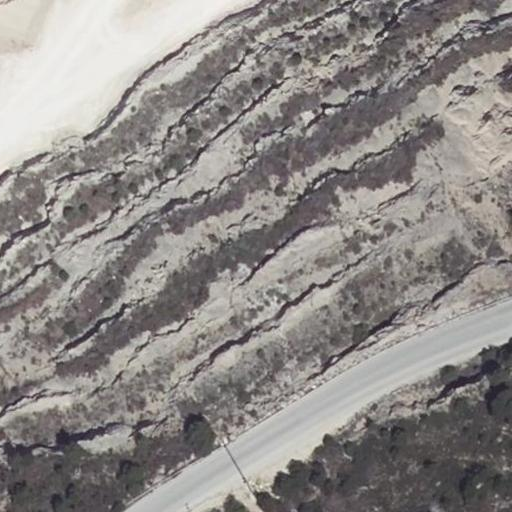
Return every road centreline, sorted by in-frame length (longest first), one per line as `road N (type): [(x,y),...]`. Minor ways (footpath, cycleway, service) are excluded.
road 1 (unclassified): [(511,318),(377,374),(155,511)]
road 2 (track): [(0,137),(206,0)]
